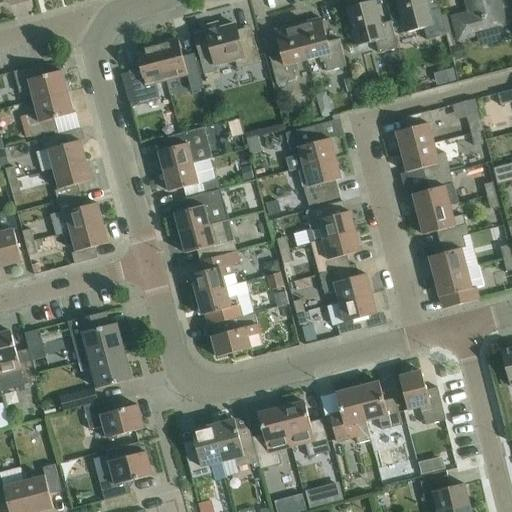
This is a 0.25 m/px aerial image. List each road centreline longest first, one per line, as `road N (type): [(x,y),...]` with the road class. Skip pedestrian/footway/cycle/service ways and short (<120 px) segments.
road 1 (residential): [(511,80),(375,114),(365,134),(416,340)]
road 2 (residential): [(177,370),(207,383),(250,382),(416,340)]
road 3 (residential): [(149,267),(101,50),(108,36)]
road 4 (residential): [(460,328),(507,511)]
road 5 (residential): [(0,305),(149,267)]
